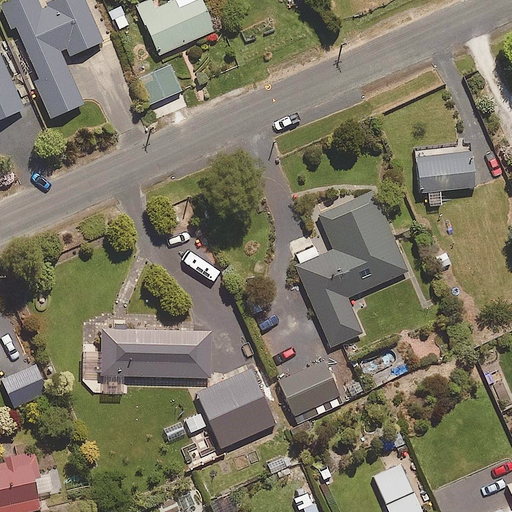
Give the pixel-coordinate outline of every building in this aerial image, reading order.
[(50,115),(82,101),(60,49),(66,47),(68,53),(102,39),(84,0),(46,0),(39,3),(37,0),(4,0),(0,2),(10,27),(15,24),(38,77),(34,79),(50,115)] [(215,27),(202,0),(168,0),(155,6),(152,0),(144,0),(136,4),(159,53),(215,27)] [(119,4),(108,10),(118,29),(129,23),(119,4)] [(0,115),(22,106),(0,56),(0,115)] [(180,89),(169,64),(137,78),(148,103),(180,89)] [(420,190),(427,189),(429,204),(441,203),(440,188),(475,185),(472,150),(417,155),(420,190)] [(314,246),(296,253),(299,262),(295,263),(329,345),(361,332),(346,295),(406,270),(373,190),(317,212),(332,249),(318,255),(314,246)] [(210,375),(210,329),(144,328),(144,321),(107,321),(107,326),(100,326),(100,348),(80,348),(80,373),(103,373),(103,396),(123,396),(124,374),(210,375)] [(403,373),(391,351),(366,364),(377,386),(403,373)] [(338,395),(323,359),(278,377),(293,414),(338,395)] [(271,401),(254,360),(223,372),(241,414),(271,401)] [(34,364),(0,376),(0,378),(12,409),(47,395),(34,364)] [(39,474),(32,447),(5,453),(6,459),(0,460),(0,511),(14,511),(40,507),(37,496),(53,493),(48,472),(39,474)] [(386,504),(413,492),(400,463),(373,475),(386,504)] [(421,511),(413,492),(386,504),(389,511),(421,511)]
